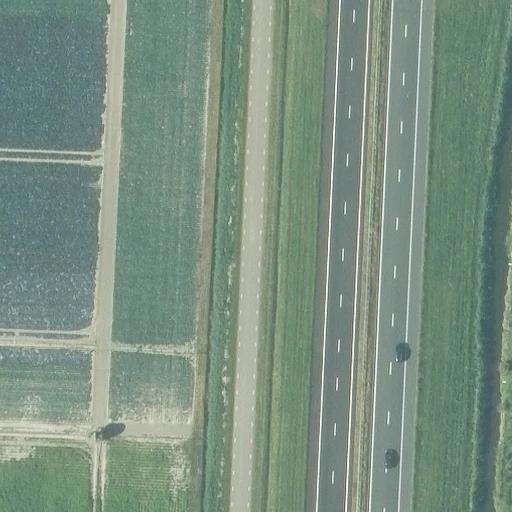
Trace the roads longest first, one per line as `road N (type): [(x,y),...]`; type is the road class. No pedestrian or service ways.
road 1 (motorway): [(385,511),(408,0)]
road 2 (motorway): [(354,0),(331,511)]
road 3 (unclassified): [(242,511),(264,0)]
